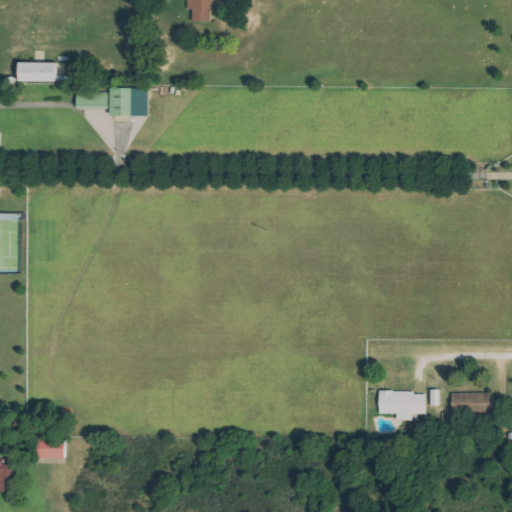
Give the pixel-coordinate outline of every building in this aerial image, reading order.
[(195,22),(215,22),(215,0),(190,0),(190,10),(195,10),(195,22)] [(62,64),(24,63),(24,82),(61,83),(62,64)] [(154,117),(153,88),(114,89),(115,117),(154,117)] [(80,91),(80,107),(113,106),(113,90),(80,91)] [(442,389),(433,390),(434,406),(443,406),(442,389)] [(383,413),(399,413),(399,421),(416,420),(416,414),(430,414),(430,391),(383,392),(383,413)] [(69,459),(69,439),(42,439),(42,458),(69,459)] [(0,490),(16,492),(19,463),(0,460),(0,490)]
